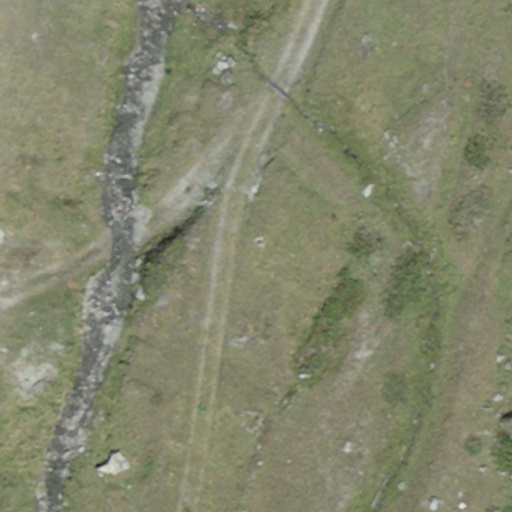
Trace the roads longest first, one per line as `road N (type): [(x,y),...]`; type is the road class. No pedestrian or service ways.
road 1 (track): [(309,0),(258,118),(153,224),(0,297)]
road 2 (track): [(258,118),(213,321),(187,511)]
